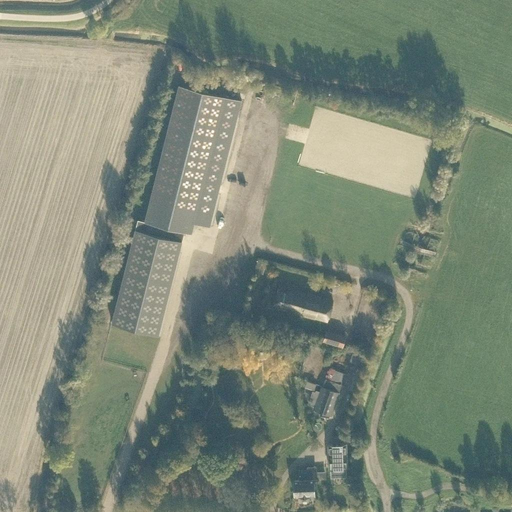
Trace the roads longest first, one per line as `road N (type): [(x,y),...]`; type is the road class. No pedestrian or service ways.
road 1 (residential): [(384,495),(363,445),(408,314),(404,299),(388,283),(229,240)]
road 2 (residential): [(511,496),(457,486),(384,495)]
